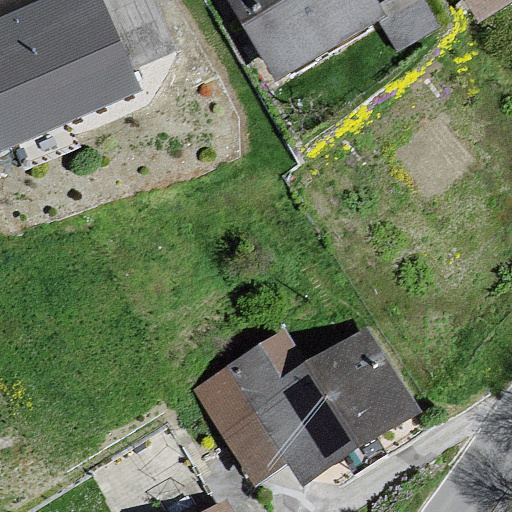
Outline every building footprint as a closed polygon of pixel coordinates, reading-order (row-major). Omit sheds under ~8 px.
[(34,0),(0,15),(0,151),(142,89),(133,67),(175,48),(153,0),(34,0)] [(234,0),(276,73),(377,16),(394,46),(434,23),(421,0),(386,0),(373,8),(369,0),(234,0)] [(469,0),(480,15),(503,0),(469,0)] [(288,328),(196,389),(257,481),(292,458),(308,482),(414,413),(359,330),(310,362),(288,328)] [(228,511),(223,502),(206,511),(228,511)]
